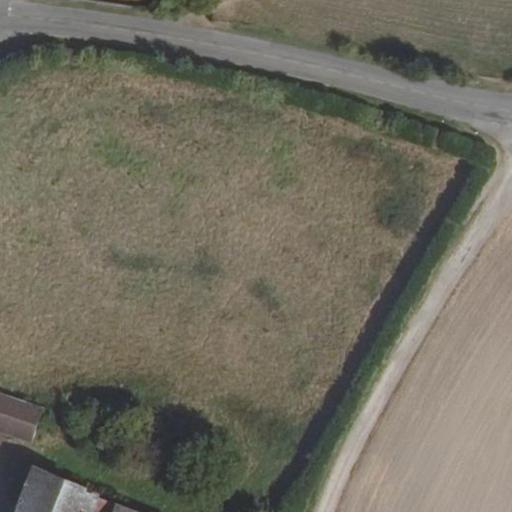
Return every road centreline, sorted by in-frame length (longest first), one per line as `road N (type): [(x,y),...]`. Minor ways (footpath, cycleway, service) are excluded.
road 1 (primary): [(0,15),(151,33),(511,109)]
road 2 (track): [(330,511),(348,459),(511,180)]
